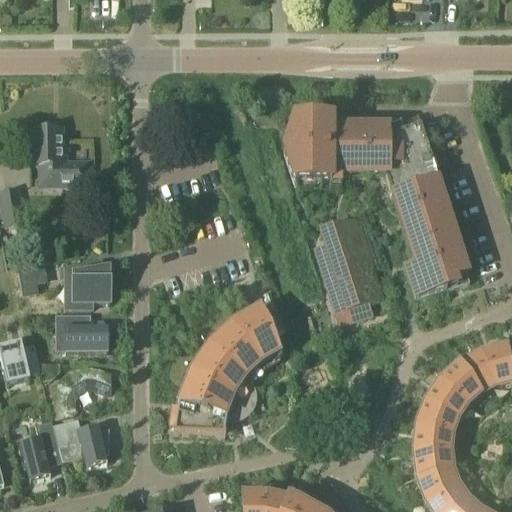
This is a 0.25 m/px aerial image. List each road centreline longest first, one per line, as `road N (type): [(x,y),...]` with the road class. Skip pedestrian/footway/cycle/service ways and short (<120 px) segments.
road 1 (residential): [(140,62),(141,491)]
road 2 (tertiary): [(140,62),(465,59)]
road 3 (residential): [(511,312),(413,349),(365,459),(333,471)]
road 4 (residential): [(465,59),(464,115),(511,265)]
road 5 (residential): [(333,471),(280,458),(192,479)]
road 6 (tertiary): [(0,63),(140,62)]
